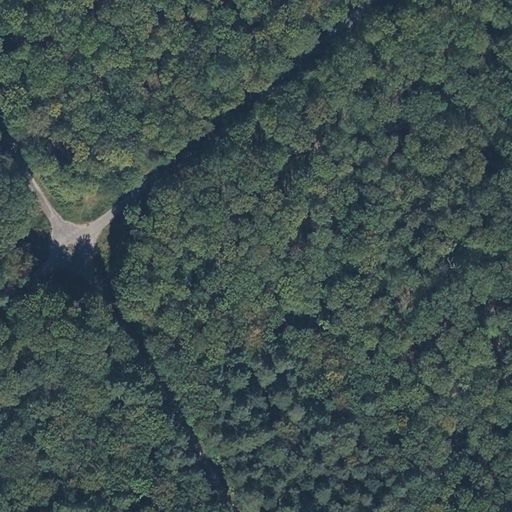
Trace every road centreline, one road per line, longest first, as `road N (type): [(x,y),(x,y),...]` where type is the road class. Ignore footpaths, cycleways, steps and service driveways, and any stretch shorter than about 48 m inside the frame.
road 1 (track): [(0,304),(378,0)]
road 2 (track): [(239,511),(0,130)]
